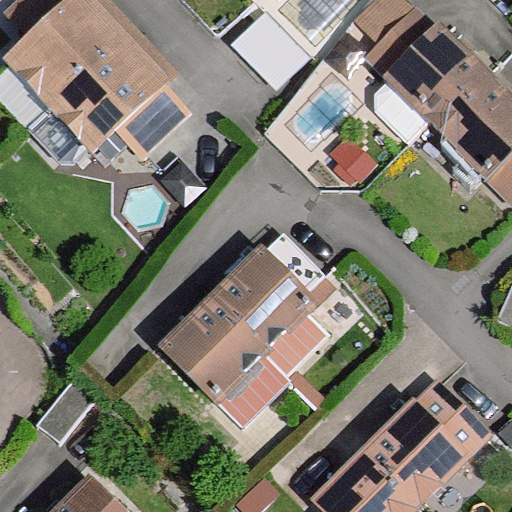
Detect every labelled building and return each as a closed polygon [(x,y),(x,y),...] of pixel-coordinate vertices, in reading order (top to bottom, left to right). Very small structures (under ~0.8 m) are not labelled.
[(27,0),(9,18),(34,46),(81,1),(80,0),(27,0)] [(34,46),(11,68),(98,159),(119,139),(169,92),(179,82),(99,0),(81,0),(81,1),(34,46)] [(386,0),(359,28),(386,54),(422,19),(403,0),(386,0)] [(511,108),(422,19),(386,54),(374,66),(511,204),(511,108)] [(194,118),(169,92),(119,139),(144,166),(194,118)] [(286,241),(266,260),(309,303),(329,283),(286,241)] [(222,416),(322,317),(309,303),(266,260),(166,359),(222,416)] [(511,298),(499,328),(511,333),(511,298)] [(79,377),(38,431),(62,449),(103,395),(79,377)] [(441,390),(320,511),(431,511),(497,446),(441,390)] [(271,511),(283,501),(267,485),(241,511),(271,511)] [(111,511),(94,495),(77,511),(111,511)]
